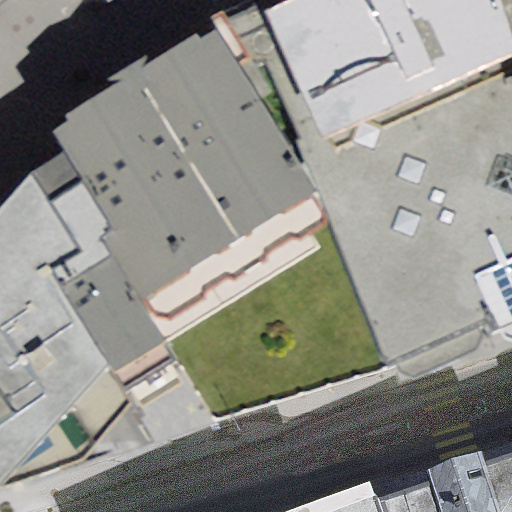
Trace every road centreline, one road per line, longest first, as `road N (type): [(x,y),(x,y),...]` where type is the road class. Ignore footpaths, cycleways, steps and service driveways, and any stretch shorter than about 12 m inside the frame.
road 1 (secondary): [(511,397),(153,511)]
road 2 (residential): [(147,0),(43,80)]
